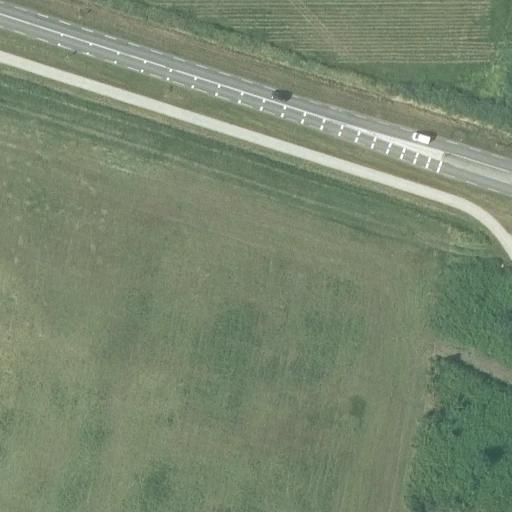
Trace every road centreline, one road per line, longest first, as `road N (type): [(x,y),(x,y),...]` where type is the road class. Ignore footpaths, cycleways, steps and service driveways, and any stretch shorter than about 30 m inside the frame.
road 1 (secondary): [(342,124),(0,14)]
road 2 (secondary): [(342,124),(353,136),(511,190)]
road 3 (secondary): [(511,167),(342,124)]
